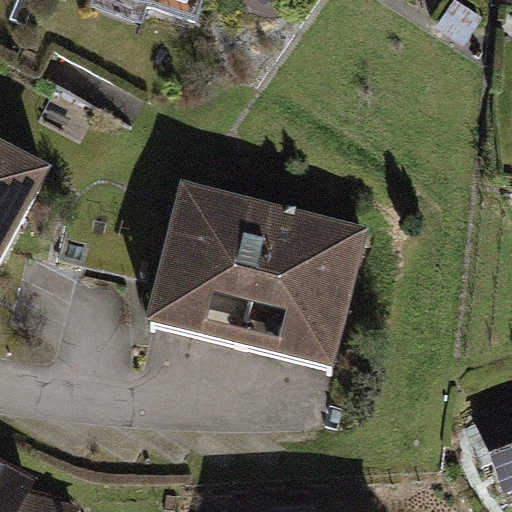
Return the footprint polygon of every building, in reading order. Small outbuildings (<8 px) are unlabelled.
[(203,0),(94,0),(192,29),(203,0)] [(73,200),(0,161),(0,333),(3,335),(73,200)] [(363,233),(174,186),(137,324),(326,372),(363,233)] [(511,402),(468,419),(504,507),(511,503),(511,402)] [(30,489),(0,470),(0,511),(79,511),(80,511),(25,496),(30,489)] [(395,511),(394,495),(197,506),(197,511),(395,511)]
